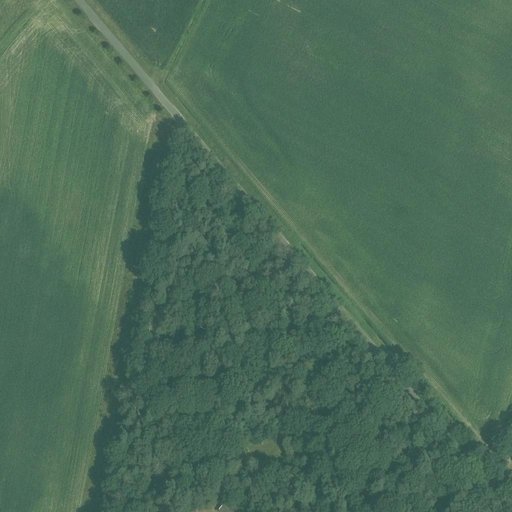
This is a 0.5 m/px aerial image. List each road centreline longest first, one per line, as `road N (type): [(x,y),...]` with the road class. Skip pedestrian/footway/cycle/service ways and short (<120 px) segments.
road 1 (unclassified): [(508,511),(70,0)]
road 2 (track): [(297,511),(312,446),(318,290)]
